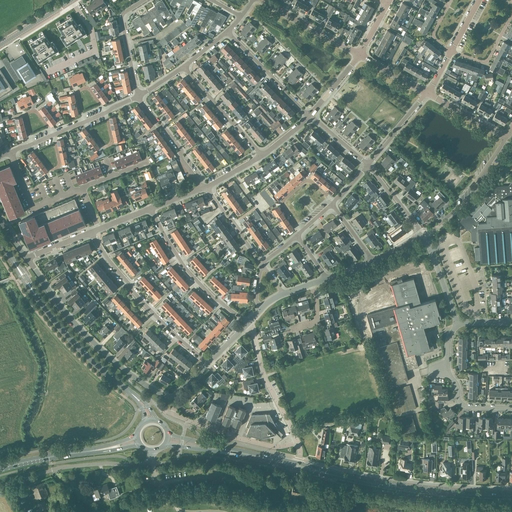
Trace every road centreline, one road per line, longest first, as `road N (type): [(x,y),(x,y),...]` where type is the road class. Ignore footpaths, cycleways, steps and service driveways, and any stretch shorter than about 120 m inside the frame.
road 1 (tertiary): [(149,420),(57,323),(0,242)]
road 2 (primary): [(511,496),(409,489),(297,466)]
road 3 (residential): [(208,363),(131,290),(90,232)]
road 4 (unclassified): [(0,487),(61,467),(153,463),(153,451)]
road 5 (residential): [(129,374),(71,319),(26,258)]
road 6 (residential): [(150,208),(186,272),(248,323)]
road 7 (residential): [(161,413),(272,447),(298,443)]
road 8 (residential): [(421,235),(469,194),(506,136)]
road 9 (residential): [(298,443),(248,323)]
